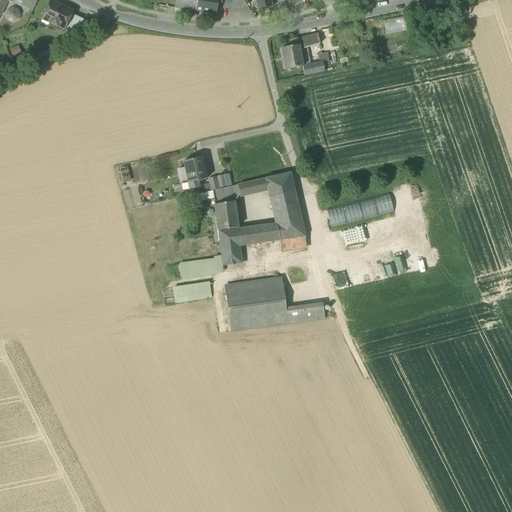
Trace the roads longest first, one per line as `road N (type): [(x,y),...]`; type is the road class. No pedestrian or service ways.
road 1 (track): [(436,511),(322,284),(300,193)]
road 2 (tertiary): [(261,34),(167,30),(78,0)]
road 3 (tertiary): [(426,0),(261,34)]
road 4 (unclassified): [(261,34),(300,193)]
